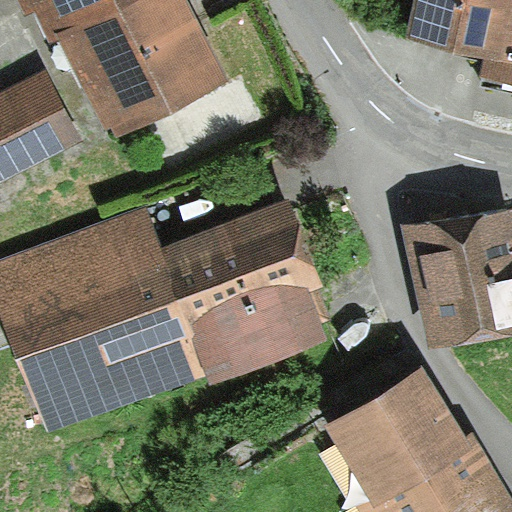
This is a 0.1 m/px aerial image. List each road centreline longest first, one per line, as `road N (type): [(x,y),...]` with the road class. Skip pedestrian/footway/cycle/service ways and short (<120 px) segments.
road 1 (residential): [(431,143),(382,180),(377,239),(426,339),(511,453)]
road 2 (tertiary): [(299,0),(369,95),(431,143)]
